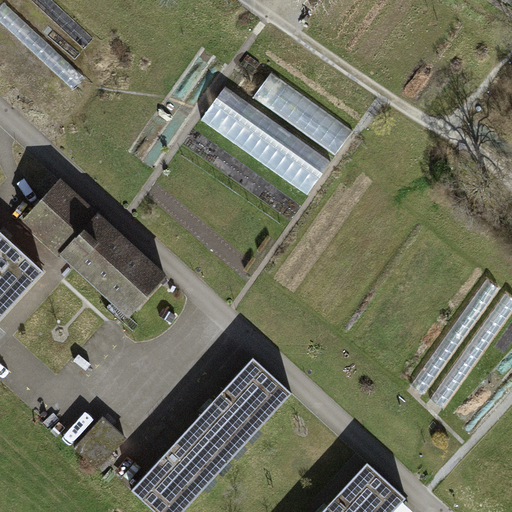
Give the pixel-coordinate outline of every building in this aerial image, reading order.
[(230,85),(204,122),(309,196),(353,134),(274,78),(256,103),(230,85)] [(60,180),(22,223),(133,322),(168,280),(60,180)] [(0,323),(46,275),(0,233),(0,323)] [(254,365),(131,498),(147,511),(186,511),(288,397),(254,365)] [(128,441),(102,417),(77,444),(101,469),(128,441)] [(368,468),(327,511),(402,511),(409,506),(368,468)]
